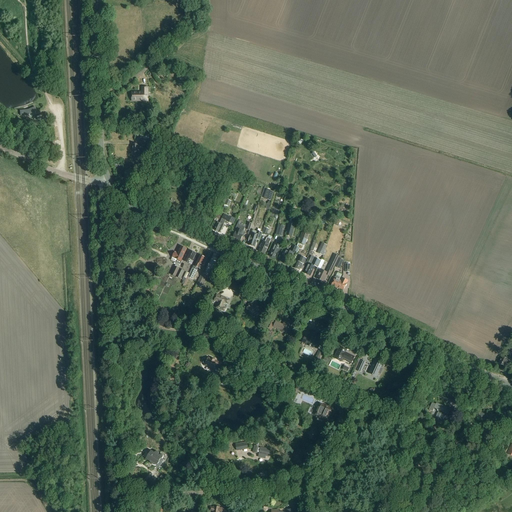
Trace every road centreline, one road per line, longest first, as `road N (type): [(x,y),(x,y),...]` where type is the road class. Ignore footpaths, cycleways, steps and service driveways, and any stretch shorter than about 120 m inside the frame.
road 1 (tertiary): [(511,385),(138,209),(107,177)]
road 2 (track): [(363,412),(190,331),(118,321)]
road 3 (track): [(308,482),(363,412),(399,417),(420,383),(497,413)]
road 4 (track): [(126,494),(308,482)]
road 5 (tertiary): [(107,177),(94,0)]
road 6 (track): [(126,494),(118,321)]
road 7 (track): [(196,0),(194,25),(178,45),(117,88),(91,96)]
road 8 (track): [(118,321),(103,271),(101,191)]
